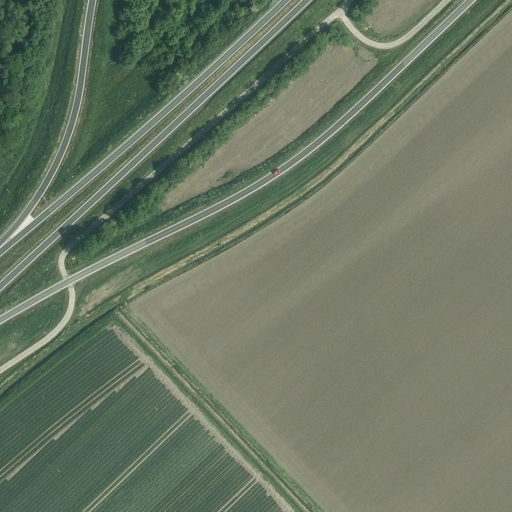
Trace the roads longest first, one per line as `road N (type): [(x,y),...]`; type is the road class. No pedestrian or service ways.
road 1 (trunk): [(0,322),(234,197),(320,139),(465,0)]
road 2 (trunk): [(0,287),(304,0)]
road 3 (trunk): [(283,0),(0,250)]
road 4 (trunk): [(92,0),(66,138),(38,196),(0,243)]
